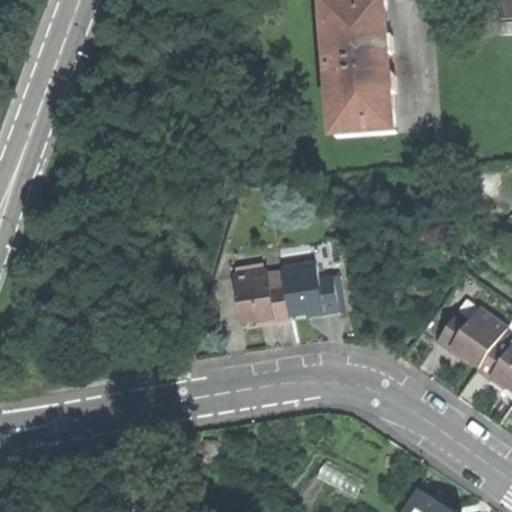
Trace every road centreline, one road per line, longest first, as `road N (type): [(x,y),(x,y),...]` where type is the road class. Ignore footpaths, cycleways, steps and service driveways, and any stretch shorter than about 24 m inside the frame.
road 1 (residential): [(61,422),(285,383),(353,385),(405,406),(511,480)]
road 2 (secondary): [(32,130),(80,0)]
